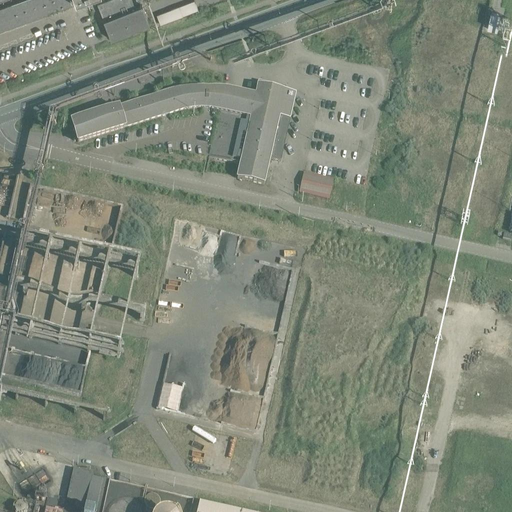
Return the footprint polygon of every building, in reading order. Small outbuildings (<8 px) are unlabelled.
[(0,0),(0,28),(24,20),(31,17),(58,8),(68,4),(71,3),(79,0),(0,0)] [(131,0),(105,0),(97,3),(111,40),(149,25),(141,6),(135,8),(131,0)] [(194,0),(156,15),(159,24),(197,9),(194,0)] [(496,29),(498,13),(490,11),(488,27),(496,29)] [(208,157),(240,164),(237,179),(264,185),(269,159),(280,161),(295,95),(285,93),(286,88),(259,82),(258,86),(253,85),(251,95),(224,90),(214,88),(202,87),(190,87),(180,89),(169,92),(71,123),(77,143),(174,112),(183,110),(193,109),(202,108),(211,109),(219,110),(208,157)] [(333,180),(303,173),(299,192),(329,199),(333,180)] [(24,336),(118,356),(126,317),(145,321),(145,316),(128,313),(138,266),(44,246),(44,245),(42,248),(41,244),(37,243),(38,246),(36,249),(38,251),(34,256),(37,259),(29,260),(31,272),(24,273),(23,266),(22,271),(13,282),(17,285),(0,287),(0,304),(6,306),(7,313),(12,314),(10,325),(24,336)] [(498,400),(511,403),(511,377),(503,375),(498,400)] [(93,475),(73,470),(67,499),(77,501),(75,508),(93,511),(94,511),(103,477),(92,475),(93,475)] [(163,503),(163,502),(163,500),(161,498),(159,496),(156,496),(154,496),(152,498),(151,500),(150,502),(150,505),(152,507),(154,508),(156,509),(159,509),(161,508),(163,505),(163,503)] [(258,511),(200,499),(196,511),(258,511)] [(140,511),(139,509),(136,506),(134,505),(131,503),(128,502),(125,502),(121,503),(119,503),(116,505),(113,507),(112,509),(110,511),(140,511)]
